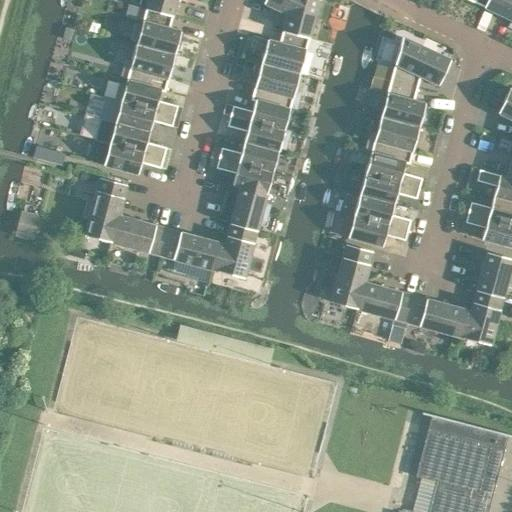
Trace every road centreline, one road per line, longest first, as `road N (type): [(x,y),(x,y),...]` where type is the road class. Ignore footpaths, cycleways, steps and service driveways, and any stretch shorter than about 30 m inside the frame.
road 1 (residential): [(482,42),(423,263)]
road 2 (residential): [(230,0),(180,190)]
